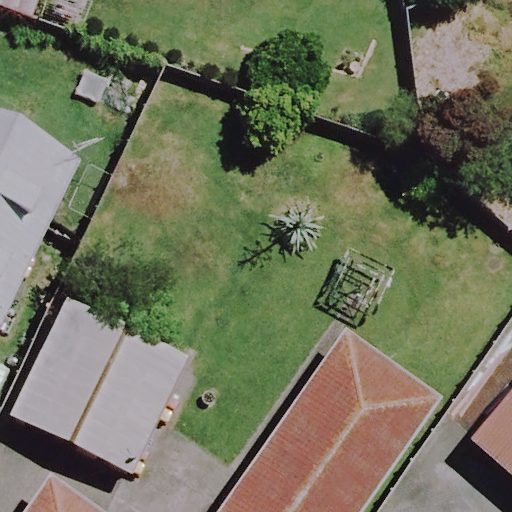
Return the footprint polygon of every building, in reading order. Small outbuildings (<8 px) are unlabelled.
[(511,91),(511,0),(488,0),(437,7),(449,99),(511,91)] [(85,173),(0,132),(0,340),(4,342),(85,173)] [(193,372),(67,312),(11,428),(137,488),(193,372)] [(373,511),(441,414),(345,348),(232,511),(75,511),(54,497),(43,511),(373,511)] [(511,419),(478,457),(511,487),(511,419)]
